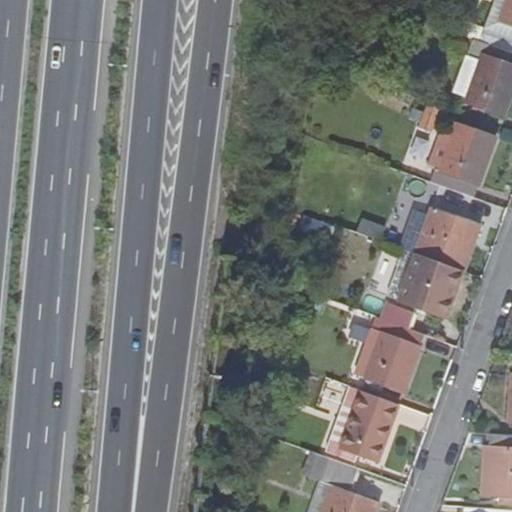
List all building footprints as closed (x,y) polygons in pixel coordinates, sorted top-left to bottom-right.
[(511,0),(509,0),(502,22),(511,25),(511,0)] [(511,38),(491,31),(485,43),(511,53),(511,38)] [(506,112),(511,96),(511,53),(485,43),(477,42),(474,51),(485,55),(469,100),(506,112)] [(429,102),(420,126),(432,130),(441,106),(429,102)] [(497,138),(461,124),(443,171),(480,183),(497,138)] [(435,206),(416,255),(464,273),(482,223),(435,206)] [(416,255),(405,251),(396,274),(408,278),(416,255)] [(464,273),(416,255),(408,278),(400,298),(447,315),(464,273)] [(389,294),(400,298),(408,278),(396,274),(389,294)] [(387,302),(381,319),(411,330),(418,312),(387,302)] [(404,391),(425,334),(411,330),(381,319),(376,317),(372,326),(385,331),(367,378),(404,391)] [(399,404),(362,391),(343,446),(379,459),(399,404)] [(511,433),(490,432),(490,445),(486,445),(484,495),(509,496),(509,502),(511,501),(511,433)] [(333,485),(323,511),(376,511),(380,501),(352,491),(361,468),(332,457),(324,480),(333,485)]
